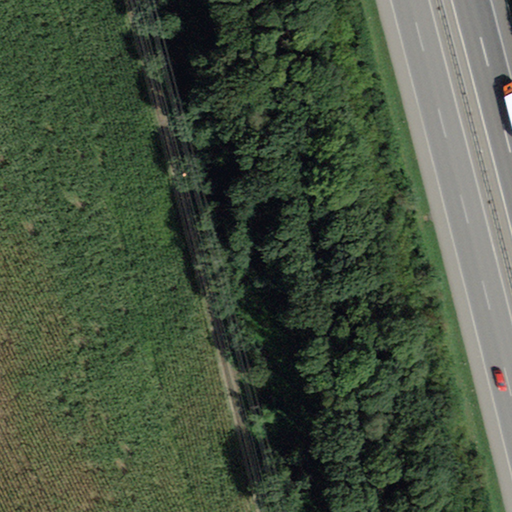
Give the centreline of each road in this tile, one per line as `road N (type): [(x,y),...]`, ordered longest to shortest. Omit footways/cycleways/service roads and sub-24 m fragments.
road 1 (track): [(239,511),(98,0)]
road 2 (motorway): [(405,0),(511,414)]
road 3 (motorway): [(511,170),(466,0)]
